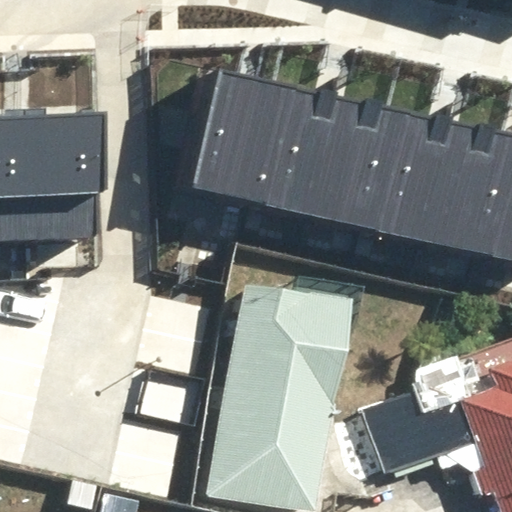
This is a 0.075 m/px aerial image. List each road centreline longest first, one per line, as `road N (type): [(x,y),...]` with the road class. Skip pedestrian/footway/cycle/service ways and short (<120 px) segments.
road 1 (residential): [(115,0),(122,266),(91,334),(59,454)]
road 2 (residential): [(511,46),(309,0)]
